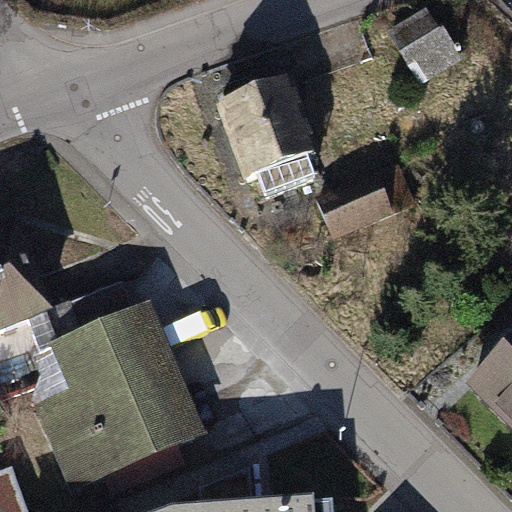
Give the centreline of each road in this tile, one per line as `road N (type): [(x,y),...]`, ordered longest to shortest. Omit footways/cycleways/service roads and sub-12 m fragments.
road 1 (residential): [(60,97),(473,511)]
road 2 (residential): [(60,97),(331,0)]
